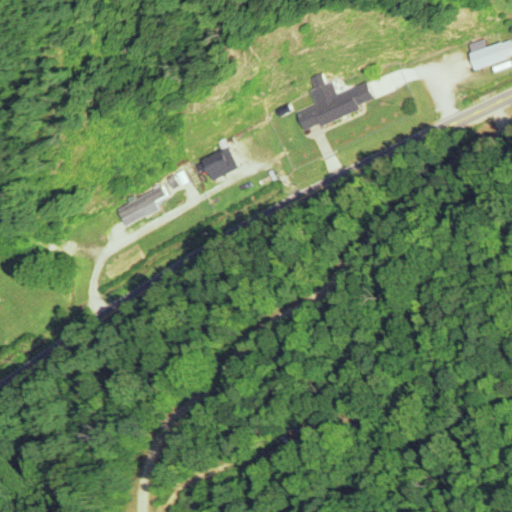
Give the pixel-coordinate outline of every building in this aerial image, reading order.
[(511,58),(511,40),(473,52),(478,68),(511,58)] [(372,82),(341,94),(336,80),(330,83),(326,73),(316,77),(320,88),(313,90),(319,106),(301,113),(308,133),(366,112),(363,105),(378,100),(372,82)] [(241,160),(251,155),(244,142),(233,147),(241,160)] [(205,160),(214,177),(238,165),(229,148),(205,160)] [(159,205),(157,202),(171,195),(165,185),(120,208),(126,221),(159,205)]
